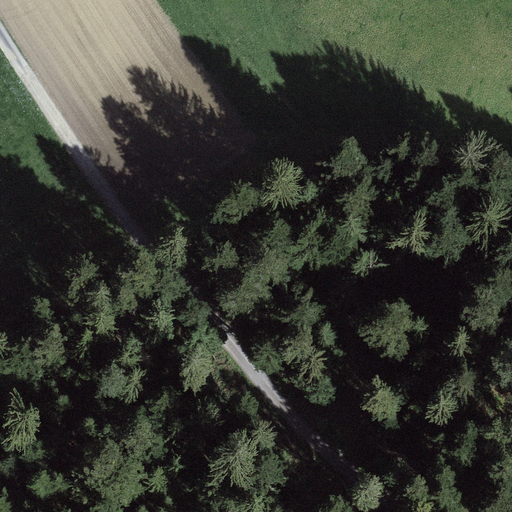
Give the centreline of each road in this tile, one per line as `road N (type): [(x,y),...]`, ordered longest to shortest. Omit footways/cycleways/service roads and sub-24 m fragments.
road 1 (track): [(406,511),(290,416),(170,298),(0,37)]
road 2 (track): [(0,447),(65,408),(122,350),(161,284)]
